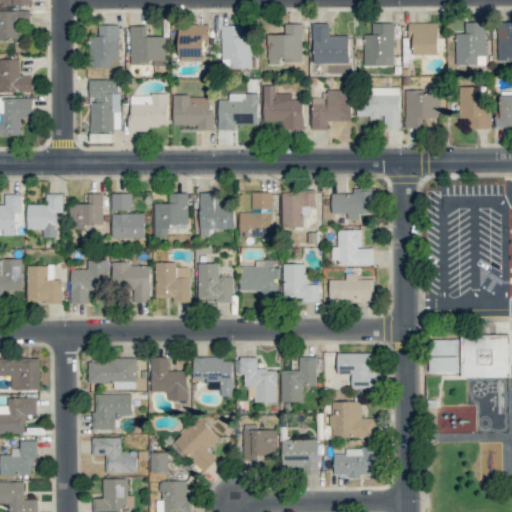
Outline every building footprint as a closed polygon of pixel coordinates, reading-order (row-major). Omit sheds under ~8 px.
[(30,10),(0,9),(0,38),(22,39),(22,24),(29,24),(30,10)] [(455,33),(455,65),(485,65),(485,21),(465,21),(465,33),(455,33)] [(496,61),(511,60),(511,21),(497,21),(496,61)] [(392,22),(371,23),(372,33),(363,34),(364,65),(394,65),(392,22)] [(302,62),(301,23),(284,23),(284,33),(267,34),(267,63),(302,62)] [(349,62),(348,35),(329,35),(329,23),(312,23),(313,63),(349,62)] [(438,23),(408,23),(408,38),(413,38),(413,55),(438,54),(438,23)] [(89,35),(88,66),(118,67),(118,24),(98,24),(98,35),(89,35)] [(208,24),(178,24),(178,59),(202,58),(202,41),(208,41),(208,24)] [(130,62),(165,61),(164,35),(147,36),(146,25),(129,25),(130,62)] [(251,67),(251,36),(243,36),(243,25),(221,25),(221,67),(251,67)] [(19,58),(0,58),(0,91),(33,91),(33,76),(20,76),(19,58)] [(120,130),(119,79),(88,80),(89,97),(90,97),(91,131),(120,130)] [(303,129),(302,99),(291,100),(291,93),(276,93),(276,85),(263,85),(263,120),(282,120),(282,129),(303,129)] [(489,128),(488,86),(458,86),(459,118),(467,118),(468,129),(489,128)] [(371,87),(371,94),(357,94),(358,116),(370,115),(370,118),(383,118),(383,128),(400,128),(399,87),(371,87)] [(351,121),(351,89),(322,90),(322,97),(311,97),(312,129),(328,129),(328,121),(351,121)] [(441,91),(405,91),(405,128),(423,128),(423,117),(440,118),(441,91)] [(511,125),(511,92),(500,93),(500,110),(495,110),(495,126),(511,125)] [(228,93),(229,99),(218,99),(218,129),(234,129),(234,124),(258,124),(258,93),(228,93)] [(168,94),(130,94),(129,130),(148,131),(148,126),(167,126),(168,94)] [(173,124),(197,124),(197,130),(212,130),(211,95),(173,96),(173,124)] [(32,117),(32,97),(0,97),(0,111),(1,112),(1,122),(0,122),(0,135),(21,134),(20,118),(32,117)] [(332,213),(347,212),(347,219),(359,218),(359,213),(375,213),(374,188),(353,188),(353,192),(331,193),(332,213)] [(239,237),(272,236),(272,191),(251,192),(252,211),(239,212),(239,237)] [(282,227),(303,227),(303,214),(310,214),(309,206),(315,206),(315,191),(281,191),(282,227)] [(111,209),(131,210),(131,193),(112,192),(111,209)] [(153,203),(154,236),(168,236),(167,228),(188,228),(187,192),(168,193),(169,203),(153,203)] [(234,228),(234,203),(221,204),(221,192),(199,192),(200,236),(208,236),(208,228),(234,228)] [(27,204),(27,229),(43,229),(43,237),(57,237),(57,212),(63,212),(62,193),(45,194),(46,204),(27,204)] [(69,204),(70,227),(103,227),(102,193),(88,193),(88,203),(69,204)] [(21,194),(4,194),(5,204),(0,204),(0,228),(2,229),(3,235),(22,234),(21,194)] [(112,238),(145,237),(144,213),(112,213),(112,238)] [(337,246),(331,246),(332,264),(373,263),(373,247),(361,247),(361,229),(337,229),(337,246)] [(22,259),(0,258),(0,302),(4,302),(3,290),(22,290),(22,259)] [(70,268),(70,303),(89,303),(89,290),(107,290),(107,259),(88,259),(87,269),(70,268)] [(239,266),(240,290),(261,289),(262,302),(278,302),(277,260),(255,260),(255,266),(239,266)] [(149,264),(130,265),(130,261),(112,262),(112,288),(134,287),(134,302),(151,302),(149,264)] [(176,261),(155,262),(155,297),(173,297),(173,301),(189,301),(189,267),(176,267),(176,261)] [(197,300),(232,300),(233,276),(218,276),(218,263),(198,263),(197,300)] [(306,263),(282,264),(283,298),(302,297),(302,301),(320,301),(320,284),(306,284),(306,263)] [(27,265),(27,302),(61,302),(61,279),(47,279),(47,265),(27,265)] [(329,279),(329,300),(372,299),(372,279),(357,279),(357,272),(345,272),(346,279),(329,279)] [(461,335),(462,377),(510,376),(509,335),(461,335)] [(459,354),(458,338),(430,339),(430,355),(459,354)] [(373,352),(337,353),(337,374),(351,373),(351,388),(373,387),(373,352)] [(280,369),(281,401),(302,401),(302,385),(316,385),(316,356),(299,356),(299,369),(280,369)] [(459,356),(428,356),(428,373),(459,372),(459,356)] [(188,400),(187,370),(168,371),(168,357),(151,357),(151,391),(167,391),(168,400),(188,400)] [(232,361),(224,361),(224,357),(193,357),(193,378),(207,378),(207,389),(220,389),(221,396),(233,396),(232,361)] [(276,369),(256,369),(256,357),(234,357),(234,373),(244,373),(244,385),(248,385),(248,400),(276,400),(276,369)] [(39,389),(39,358),(0,358),(0,374),(11,375),(11,390),(39,389)] [(88,359),(88,382),(113,382),(114,388),(136,388),(136,359),(88,359)] [(132,393),(95,394),(95,412),(91,412),(92,429),(115,429),(115,414),(132,414),(132,393)] [(36,414),(36,397),(7,397),(7,406),(0,405),(0,432),(24,433),(25,414),(36,414)] [(375,437),(374,418),(361,418),(361,401),(330,402),(331,437),(375,437)] [(203,472),(217,459),(208,449),(219,438),(198,415),(172,440),(203,472)] [(276,429),(243,430),(243,457),(277,456),(276,429)] [(121,437),(92,437),(92,454),(105,454),(106,472),(137,472),(137,451),(121,451),(121,437)] [(282,438),(281,471),(318,471),(318,439),(282,438)] [(0,474),(32,475),(32,458),(36,458),(37,440),(20,440),(20,448),(11,447),(11,454),(0,454),(0,474)] [(333,475),(376,475),(376,447),(345,447),(345,453),(334,453),(333,475)] [(150,452),(150,472),(168,471),(167,451),(150,452)] [(128,478),(103,478),(102,498),(93,498),(92,511),(120,511),(121,507),(134,507),(134,495),(127,495),(128,478)] [(24,481),(0,480),(0,502),(9,503),(8,511),(37,511),(38,499),(24,499),(24,481)] [(190,511),(190,480),(160,480),(160,499),(156,499),(156,511),(190,511)]
